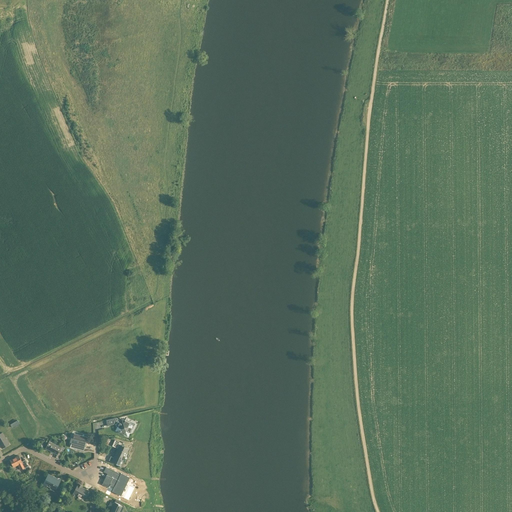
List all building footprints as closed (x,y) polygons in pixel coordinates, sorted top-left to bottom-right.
[(115,418),(106,420),(107,420),(108,425),(107,426),(117,424),(117,427),(116,431),(128,436),(129,433),(131,433),(135,423),(126,419),(125,420),(121,418),(119,422),(118,422),(118,421),(118,420),(118,419),(117,419),(117,418),(116,418),(115,418)] [(0,444),(2,448),(9,444),(3,433),(0,434),(0,444)] [(70,447),(84,451),(87,437),(74,433),(72,439),(78,440),(77,444),(71,442),(70,447)] [(120,443),(115,440),(112,446),(118,449),(114,458),(111,456),(109,460),(121,466),(129,449),(119,445),(120,443)] [(49,442),(46,448),(52,451),(54,452),(57,454),(56,457),(59,459),(63,452),(60,450),(61,448),(49,442)] [(19,456),(10,460),(13,467),(18,464),(21,470),(28,466),(25,460),(22,461),(19,456)] [(128,479),(129,477),(121,473),(121,474),(106,467),(104,472),(109,475),(109,476),(107,475),(102,484),(108,487),(113,490),(113,491),(118,494),(120,495),(125,485),(126,486),(129,479),(128,479)] [(55,490),(60,481),(54,477),(54,476),(53,477),(48,474),(43,484),(55,490)] [(73,494),(85,500),(89,492),(83,489),(83,488),(82,487),(83,485),(78,483),(73,494)] [(121,511),(124,507),(120,505),(121,504),(115,502),(114,502),(115,502),(114,503),(111,502),(109,505),(113,507),(112,510),(111,509),(109,511),(121,511)]
